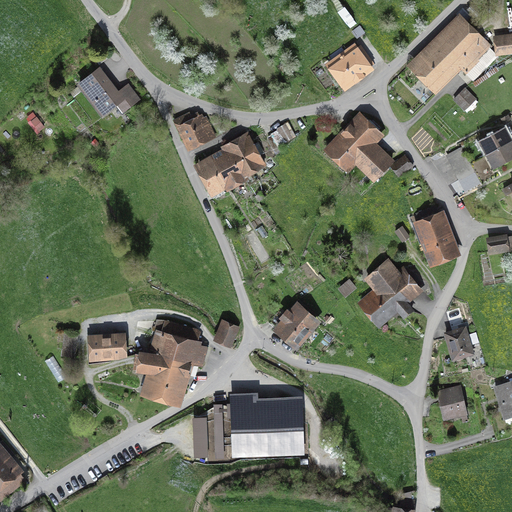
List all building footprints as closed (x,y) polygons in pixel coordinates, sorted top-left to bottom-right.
[(490,46),(460,14),(407,65),(436,96),(490,46)] [(511,55),(511,34),(494,35),(495,56),(511,55)] [(373,69),(354,43),(325,65),(343,91),(361,78),(373,69)] [(121,92),(101,66),(77,85),(103,118),(119,106),(125,114),(143,101),(130,85),(121,92)] [(455,99),(465,108),(475,98),(465,89),(455,99)] [(217,138),(206,116),(197,112),(192,114),(189,112),(174,120),(188,151),(217,138)] [(385,135),(359,112),(339,134),(322,152),(348,173),(356,166),(375,182),(394,161),(378,144),(385,135)] [(285,127),(278,131),(284,143),(292,139),(285,127)] [(480,143),(486,155),(511,141),(511,139),(506,129),(480,143)] [(278,131),(272,135),(278,146),(284,143),(278,131)] [(228,147),(230,150),(242,174),(265,162),(250,135),(228,147)] [(511,160),(511,141),(486,155),(495,170),(511,160)] [(462,148),(449,155),(452,161),(465,154),(462,148)] [(230,150),(213,159),(227,186),(244,177),(242,174),(230,150)] [(469,161),(465,154),(452,161),(455,168),(469,161)] [(394,166),(400,173),(410,166),(404,158),(394,166)] [(213,193),(227,186),(213,159),(199,166),(213,193)] [(480,183),(469,161),(455,168),(466,191),(480,183)] [(460,254),(444,209),(413,221),(429,265),(460,254)] [(402,226),(395,232),(402,242),(409,236),(402,226)] [(511,236),(492,240),(495,255),(511,252),(511,236)] [(399,270),(389,258),(362,281),(372,291),(357,304),(380,330),(399,314),(403,320),(414,311),(408,304),(424,291),(403,266),(399,270)] [(349,278),(339,289),(347,297),(357,286),(349,278)] [(320,323),(296,302),(270,331),(295,352),(320,323)] [(204,332),(165,321),(163,332),(157,331),(150,354),(138,353),(136,374),(147,376),(142,396),(182,407),(196,366),(203,368),(210,348),(201,344),(204,332)] [(242,328),(223,321),(214,343),(233,350),(242,328)] [(475,356),(467,326),(444,333),(452,362),(475,356)] [(78,332),(67,331),(64,351),(75,353),(78,332)] [(124,336),(86,338),(87,362),(125,361),(124,336)] [(127,347),(129,351),(131,353),(134,353),(137,351),(138,348),(137,345),(135,343),(132,342),(129,344),(127,347)] [(511,417),(511,381),(494,387),(504,420),(511,417)] [(468,417),(460,386),(437,391),(444,422),(468,417)] [(256,395),(229,396),(231,456),(302,454),(301,400),(257,401),(256,395)] [(28,476),(0,443),(0,501),(0,502),(28,476)] [(410,511),(413,500),(402,498),(400,511),(410,511)]
